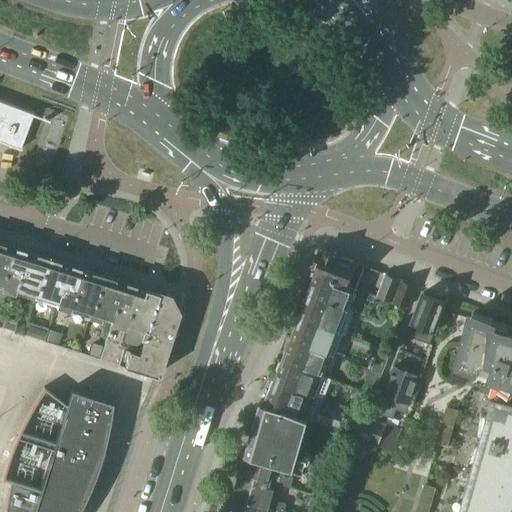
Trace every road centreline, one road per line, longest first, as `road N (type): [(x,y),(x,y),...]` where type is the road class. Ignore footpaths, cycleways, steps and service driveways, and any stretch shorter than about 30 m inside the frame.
road 1 (secondary): [(193,151),(223,219),(210,358)]
road 2 (secondary): [(210,358),(243,314),(304,172)]
road 3 (primary): [(329,167),(387,173),(511,219)]
road 4 (primary): [(0,52),(103,93),(164,131)]
road 5 (secondary): [(161,511),(210,358)]
road 6 (primary): [(511,154),(431,117),(392,64)]
road 7 (primary): [(179,0),(154,55),(164,131)]
road 8 (residential): [(511,288),(393,242)]
road 9 (primary): [(329,167),(372,127),(392,64)]
